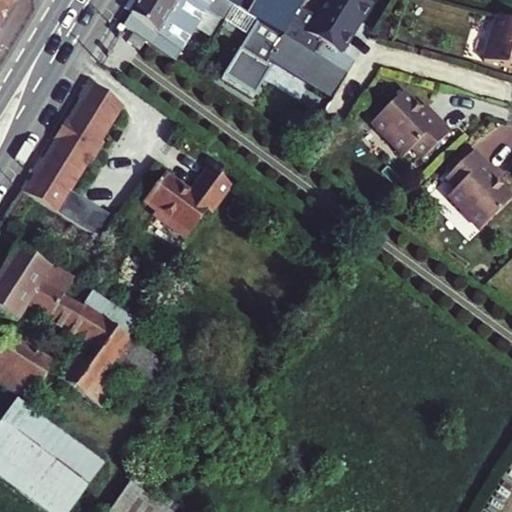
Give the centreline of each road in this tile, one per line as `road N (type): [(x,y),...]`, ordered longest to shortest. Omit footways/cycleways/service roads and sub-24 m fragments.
road 1 (primary): [(0,161),(99,0)]
road 2 (primary): [(62,0),(0,103)]
